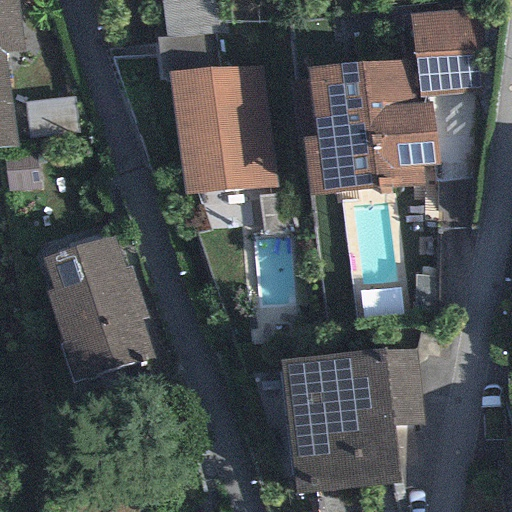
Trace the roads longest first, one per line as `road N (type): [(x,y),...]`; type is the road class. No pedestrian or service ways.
road 1 (residential): [(72,0),(171,264),(249,511)]
road 2 (residential): [(439,511),(442,458),(511,89)]
